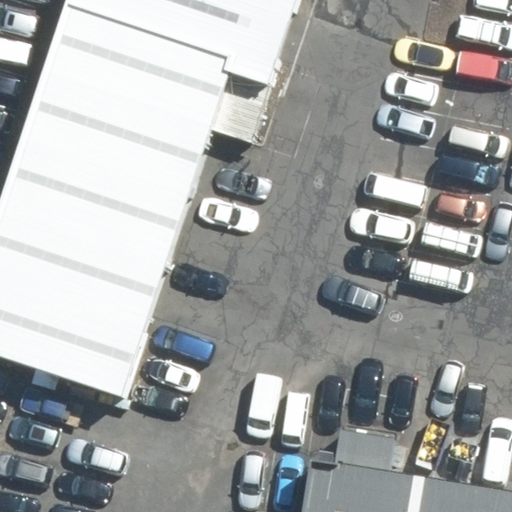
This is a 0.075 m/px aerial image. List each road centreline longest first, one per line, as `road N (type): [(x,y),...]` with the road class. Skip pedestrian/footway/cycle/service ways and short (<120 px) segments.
road 1 (unknown): [(182,511),(202,467),(318,295),(374,353),(463,380),(511,363)]
road 2 (unknown): [(374,0),(310,225),(318,295)]
